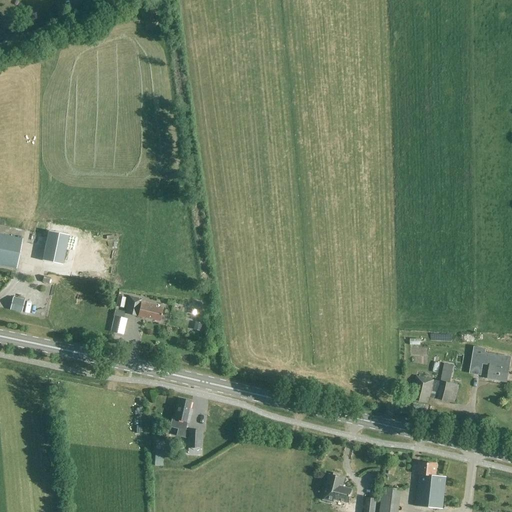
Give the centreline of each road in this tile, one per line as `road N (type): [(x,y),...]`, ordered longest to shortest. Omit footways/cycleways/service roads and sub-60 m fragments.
road 1 (secondary): [(511,457),(0,337)]
road 2 (unclassified): [(0,45),(119,0)]
